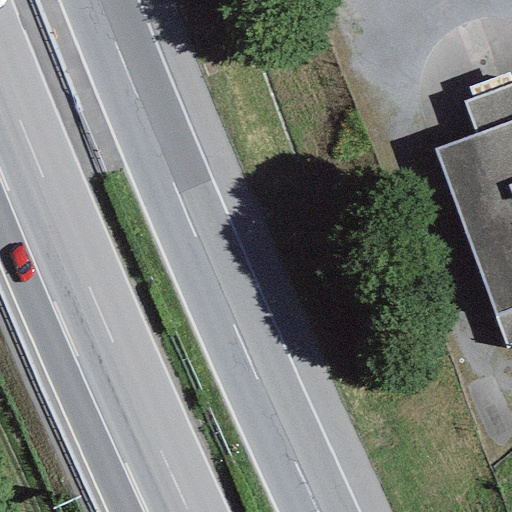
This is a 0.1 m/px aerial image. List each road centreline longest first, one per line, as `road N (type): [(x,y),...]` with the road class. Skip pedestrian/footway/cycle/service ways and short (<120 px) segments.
road 1 (motorway): [(317,511),(98,0)]
road 2 (motorway): [(0,84),(184,511)]
